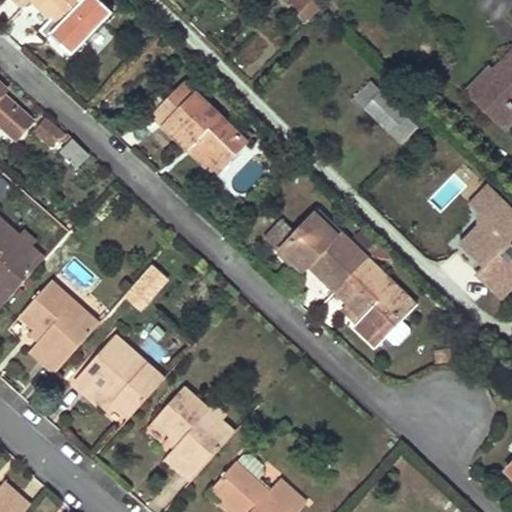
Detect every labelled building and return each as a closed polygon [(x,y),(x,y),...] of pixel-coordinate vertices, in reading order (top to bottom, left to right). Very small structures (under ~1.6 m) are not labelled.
[(97,0),(30,0),(57,26),(49,34),(71,55),(111,13),(97,0)] [(321,6),(314,0),(287,0),(309,19),(321,6)] [(511,49),(490,74),(495,79),(489,85),(482,92),(481,97),(484,102),(488,106),(492,111),(496,112),(502,110),(508,107),(511,108),(511,49)] [(483,68),(462,88),(503,129),(511,120),(511,108),(508,107),(502,110),(496,112),(492,111),(488,106),(484,102),(481,97),(482,92),(489,85),(495,79),(490,74),(483,68)] [(9,90),(0,81),(0,125),(17,141),(35,121),(4,95),(9,90)] [(247,143),(183,82),(150,116),(187,150),(193,142),(221,170),(247,143)] [(382,94),(371,82),(355,99),(367,109),(382,94)] [(382,94),(416,127),(425,119),(391,85),(382,94)] [(382,94),(367,109),(401,143),(416,127),(382,94)] [(59,145),(66,139),(45,122),(32,135),(50,149),(56,143),(59,145)] [(72,140),(60,154),(79,171),(92,158),(72,140)] [(470,205),(478,213),(495,196),(486,187),(470,205)] [(476,273),(500,297),(511,284),(511,248),(508,244),(511,239),(511,211),(495,196),(478,213),(479,226),(461,244),(483,266),(476,273)] [(366,258),(317,211),(278,252),(300,274),(310,265),(335,291),(366,258)] [(261,240),(273,251),(293,232),(281,220),(261,240)] [(13,238),(0,226),(0,303),(40,260),(25,247),(18,255),(7,245),(13,238)] [(381,262),(388,254),(363,231),(356,239),(381,262)] [(13,238),(7,245),(18,255),(25,247),(29,243),(18,232),(13,238)] [(366,258),(335,291),(362,318),(355,326),(376,347),(383,340),(390,348),(397,347),(408,337),(408,330),(401,323),(416,306),(366,258)] [(168,281),(152,267),(126,296),(142,311),(168,281)] [(94,324),(48,283),(18,317),(38,335),(32,341),(29,345),(44,357),(39,363),(50,373),(94,324)] [(38,335),(18,317),(13,322),(32,341),(38,335)] [(159,379),(111,338),(70,383),(82,393),(88,387),(107,404),(124,418),(159,379)] [(29,345),(24,350),(39,363),(44,357),(29,345)] [(440,350),(431,352),(433,362),(435,361),(436,369),(442,367),(441,360),(443,360),(440,350)] [(107,404),(88,387),(82,393),(101,412),(107,404)] [(205,414),(178,391),(149,424),(165,437),(174,444),(167,452),(164,456),(179,469),(175,472),(186,483),(229,433),(216,423),(210,428),(199,419),(205,414)] [(205,414),(199,419),(210,428),(216,423),(220,418),(209,408),(205,414)] [(174,444),(165,437),(159,445),(167,452),(174,444)] [(164,456),(157,464),(172,477),(175,472),(179,469),(164,456)] [(235,466),(231,463),(208,489),(232,511),(237,506),(242,511),(296,511),(303,505),(275,481),(264,492),(255,484),(262,477),(261,467),(249,458),(241,459),(235,466)] [(2,478),(0,481),(0,492),(9,500),(13,496),(17,491),(2,478)] [(232,511),(208,489),(202,495),(221,511),(242,511),(237,506),(232,511)] [(0,511),(19,511),(25,506),(13,496),(9,500),(0,492),(0,511)]
